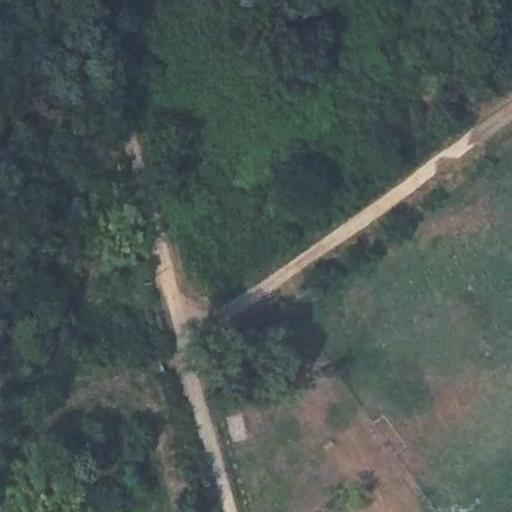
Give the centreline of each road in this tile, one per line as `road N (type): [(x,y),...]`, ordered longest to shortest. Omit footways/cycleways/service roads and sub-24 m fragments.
road 1 (unclassified): [(109,66),(229,511)]
road 2 (track): [(181,345),(511,112)]
